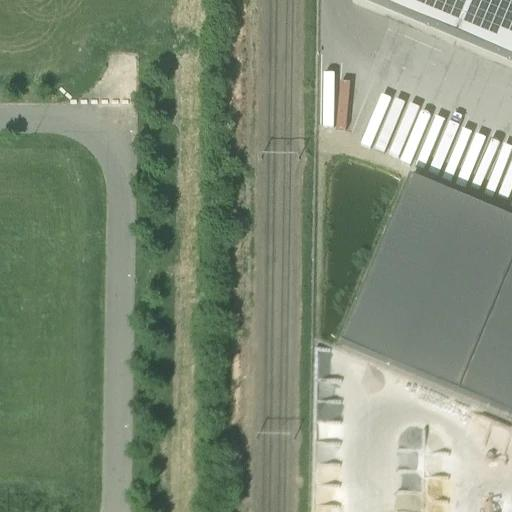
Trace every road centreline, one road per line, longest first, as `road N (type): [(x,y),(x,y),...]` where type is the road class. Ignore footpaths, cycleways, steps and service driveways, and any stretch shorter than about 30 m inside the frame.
road 1 (unclassified): [(117,511),(123,119)]
road 2 (unclassified): [(0,119),(123,119)]
